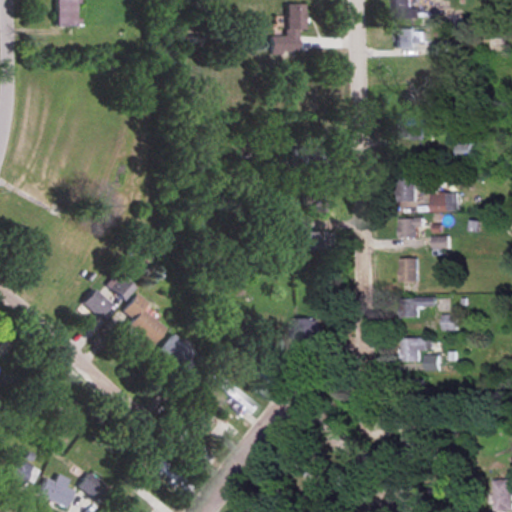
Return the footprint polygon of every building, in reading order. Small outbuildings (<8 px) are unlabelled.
[(52,0),(53,26),(76,26),(76,0),(52,0)] [(418,19),(418,9),(410,9),(409,0),(391,0),(391,19),(418,19)] [(302,31),(302,4),(283,4),(284,37),(268,37),(268,54),(297,54),(296,31),(302,31)] [(394,30),(394,48),(413,48),(413,41),(424,41),(424,30),(394,30)] [(424,139),(424,117),(395,117),(395,139),(424,139)] [(457,159),(471,159),(471,145),(457,145),(457,159)] [(277,164),(264,164),(264,174),(277,174),(277,164)] [(397,180),(397,201),(418,201),(418,180),(397,180)] [(431,194),(431,212),(456,212),(456,194),(431,194)] [(422,220),(400,220),(400,238),(418,238),(418,228),(422,228),(422,220)] [(18,251),(51,266),(57,253),(24,237),(18,251)] [(462,238),(432,238),(432,251),(462,251),(462,238)] [(400,260),(400,284),(418,284),(418,260),(400,260)] [(113,296),(122,301),(130,288),(122,283),(113,296)] [(108,304),(90,290),(76,306),(94,321),(108,304)] [(128,319),(122,328),(147,347),(161,328),(137,310),(143,302),(132,294),(119,312),(128,319)] [(419,318),(419,308),(435,308),(435,299),(400,299),(400,318),(419,318)] [(457,316),(444,316),(444,330),(457,330),(457,316)] [(317,338),(317,319),(298,319),(298,338),(317,338)] [(171,372),(183,380),(199,359),(167,335),(155,352),(174,367),(171,372)] [(402,362),(420,362),(420,351),(429,351),(429,338),(402,338),(402,362)] [(437,355),(425,357),(427,371),(439,370),(437,355)] [(244,382),(262,397),(275,381),(257,366),(244,382)] [(252,414),(257,406),(219,380),(213,389),(252,414)] [(411,381),(409,393),(424,396),(426,383),(411,381)] [(198,410),(212,421),(217,415),(203,404),(198,410)] [(233,428),(225,421),(220,427),(228,434),(233,428)] [(404,434),(404,457),(431,457),(431,434),(404,434)] [(177,441),(207,467),(213,461),(183,435),(177,441)] [(3,477),(25,490),(37,470),(14,457),(3,477)] [(50,481),(42,477),(34,495),(63,508),(70,491),(62,487),(65,480),(53,474),(50,481)] [(100,485),(84,475),(77,489),(93,498),(100,485)] [(494,511),(511,511),(511,480),(495,481),(494,511)]
